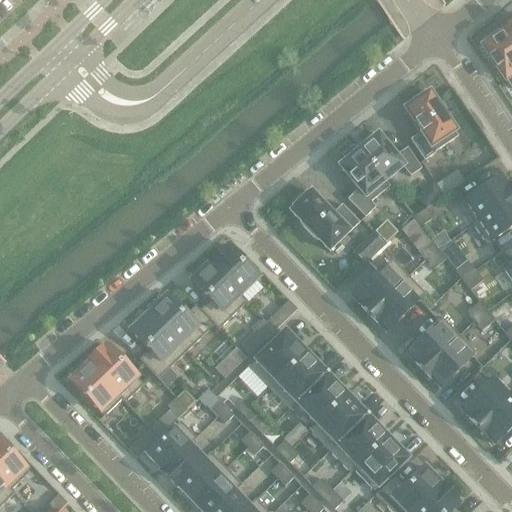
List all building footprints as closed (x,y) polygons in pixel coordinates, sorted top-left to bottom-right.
[(488,45),(484,48),(511,89),(511,44),(505,34),(501,37),(498,33),(486,41),(488,45)] [(425,93),(411,102),(413,106),(406,111),(415,125),(421,134),(410,142),(413,145),(424,163),(435,155),(435,154),(458,138),(429,95),(428,96),(425,93)] [(358,150),(357,151),(384,184),(402,169),(410,178),(421,170),(407,149),(395,157),(378,136),(359,151),(358,150)] [(347,202),(364,220),(375,210),(371,204),(389,189),(384,184),(357,151),(344,162),(345,163),(339,168),(358,191),(347,202)] [(473,226),(511,200),(511,193),(502,178),(460,207),(473,226)] [(448,180),(437,187),(445,198),(455,191),(448,180)] [(434,185),(428,190),(437,201),(443,196),(434,185)] [(332,216),(311,194),(307,197),(306,196),(293,209),(294,210),(290,213),(298,221),(297,223),(313,239),(314,238),(329,253),(348,234),(349,235),(359,225),(342,207),(332,216)] [(511,200),(473,226),(487,246),(511,229),(511,200)] [(420,229),(433,220),(427,210),(413,219),(420,229)] [(373,234),(364,244),(375,256),(385,246),(373,234)] [(419,253),(426,262),(439,252),(431,243),(419,253)] [(451,243),(439,253),(446,262),(455,273),(468,263),(451,243)] [(240,298),(258,280),(226,248),(208,265),(240,298)] [(439,253),(439,252),(426,262),(433,271),(446,262),(439,253)] [(369,317),(409,279),(392,262),(353,300),(369,317)] [(476,273),(468,263),(455,273),(463,283),(476,273)] [(193,279),(190,282),(210,303),(200,312),(204,317),(214,328),(218,332),(247,305),(240,298),(208,265),(203,270),(200,267),(190,276),(193,279)] [(476,273),(463,283),(471,292),(483,282),(476,273)] [(409,279),(369,317),(386,334),(425,296),(409,279)] [(148,313),(147,314),(186,355),(214,328),(204,317),(200,312),(195,308),(185,317),(166,297),(149,314),(148,313)] [(480,304),(467,314),(474,323),(487,313),(480,304)] [(487,313),(474,323),(482,333),(495,323),(487,313)] [(133,329),(130,332),(149,352),(139,362),(158,382),(186,355),(147,314),(132,328),(133,329)] [(273,318),(266,325),(274,333),(281,326),(273,318)] [(443,321),(406,356),(423,373),(459,338),(443,321)] [(263,322),(254,330),(266,342),(274,333),(266,325),(263,322)] [(306,355),(296,344),(296,343),(294,341),(293,342),(285,333),(248,369),(269,391),(306,355)] [(459,338),(423,373),(440,390),(476,355),(459,338)] [(102,350),(87,364),(87,365),(126,404),(144,387),(105,347),(103,350),(102,350)] [(306,355),(269,391),(289,412),(296,405),(326,376),(328,374),(327,373),(325,375),(319,368),(319,367),(317,365),(316,366),(306,355)] [(228,356),(214,370),(225,381),(239,367),(228,356)] [(75,377),(69,382),(104,418),(122,402),(125,405),(126,404),(87,365),(85,367),(82,364),(72,374),(75,377)] [(296,405),(316,426),(346,397),(326,376),(296,405)] [(461,412),(477,429),(510,397),(493,380),(461,412)] [(185,392),(176,400),(187,412),(196,403),(185,392)] [(329,454),(368,416),(367,415),(366,417),(359,410),(360,409),(357,407),(357,408),(346,397),(316,426),(309,433),(329,454)] [(494,446),(511,428),(511,399),(510,397),(477,429),(494,446)] [(176,400),(167,409),(178,420),(187,412),(176,400)] [(242,416),(251,408),(244,401),(235,409),(242,416)] [(218,419),(227,410),(220,403),(211,412),(218,419)] [(251,408),(242,416),(249,424),(258,415),(251,408)] [(233,418),(227,410),(218,419),(225,426),(233,418)] [(368,416),(329,454),(350,475),(387,439),(377,428),(375,425),(374,426),(368,419),(369,417),(368,416)] [(160,474),(196,440),(180,424),(146,457),(161,472),(160,473),(160,474)] [(143,437),(152,446),(159,439),(151,430),(143,437)] [(248,450),(256,442),(250,434),(241,443),(248,450)] [(397,450),(387,439),(350,475),(350,476),(354,472),(374,493),(408,460),(400,452),(398,449),(397,450)] [(176,490),(211,456),(210,455),(203,461),(190,447),(197,441),(196,440),(160,474),(176,490)] [(256,442),(248,450),(255,457),(263,449),(256,442)] [(283,458),(291,450),(284,443),(276,451),(283,458)] [(29,475),(0,444),(0,481),(14,496),(15,495),(12,492),(29,475)] [(291,450),(283,458),(290,465),(298,457),(291,450)] [(192,504),(226,471),(211,456),(176,490),(177,490),(192,504)] [(278,481),(287,473),(280,465),(271,474),(278,481)] [(416,511),(442,487),(425,469),(404,489),(395,478),(375,497),(389,511),(416,511)] [(199,511),(214,511),(241,486),(226,471),(192,504),(199,511)] [(293,480),(287,473),(278,481),(285,488),(293,480)] [(321,480),(312,489),(323,500),(332,492),(321,480)] [(0,509),(14,496),(0,481),(0,509)] [(246,511),(256,502),(255,501),(248,508),(235,494),(242,487),(241,486),(214,511),(246,511)] [(442,487),(416,511),(452,511),(459,505),(457,502),(442,487)] [(332,492),(323,500),(334,511),(343,503),(332,492)] [(307,511),(316,504),(310,497),(301,505),(307,511)] [(265,511),(256,502),(246,511),(265,511)]
